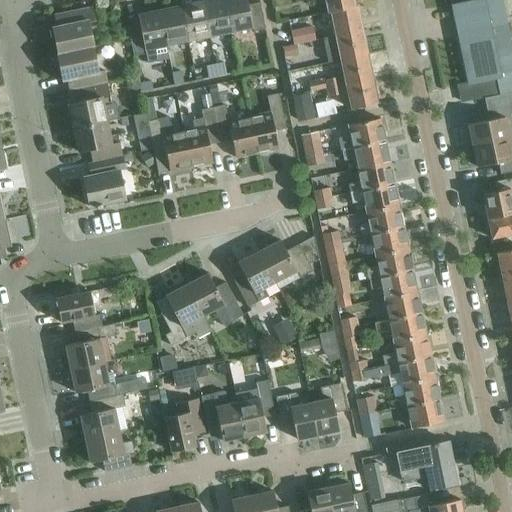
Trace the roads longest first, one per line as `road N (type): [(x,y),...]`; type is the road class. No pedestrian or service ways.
road 1 (residential): [(399,0),(502,511)]
road 2 (residential): [(54,494),(254,450),(295,462),(381,445)]
road 3 (residential): [(54,494),(11,282),(56,253)]
road 4 (residential): [(56,253),(289,205),(284,177)]
road 5 (residential): [(56,253),(5,0)]
